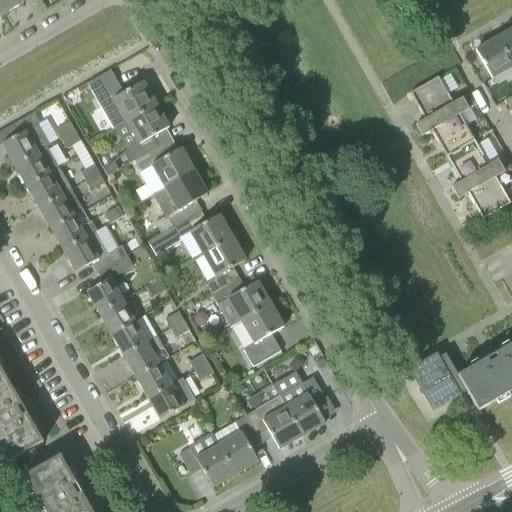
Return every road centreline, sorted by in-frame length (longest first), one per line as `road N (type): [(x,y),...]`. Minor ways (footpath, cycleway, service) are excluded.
road 1 (residential): [(382,422),(142,0)]
road 2 (residential): [(153,511),(0,236)]
road 3 (residential): [(227,511),(382,422)]
